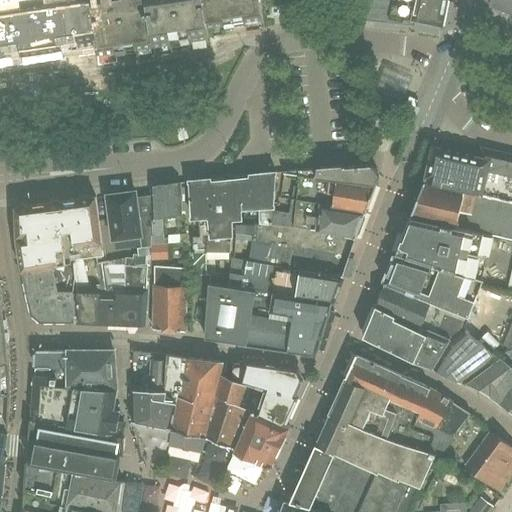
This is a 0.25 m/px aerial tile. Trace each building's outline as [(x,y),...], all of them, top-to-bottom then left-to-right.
[(116,55),(137,52),(136,48),(170,43),(170,47),(192,44),(192,40),(209,38),(207,26),(223,24),(224,28),(246,24),(245,20),(262,18),(259,0),(10,0),(11,3),(2,4),(1,0),(0,0),(0,56),(3,56),(3,60),(25,57),(24,53),(58,48),(59,52),(80,49),(79,45),(96,43),(97,54),(115,51),(116,55)] [(444,27),(448,0),(354,0),(354,16),(354,18),(413,24),(413,20),(444,27)] [(511,0),(490,0),(490,6),(511,14),(511,0)] [(433,147),(429,164),(425,181),(511,200),(511,155),(482,148),(480,157),(433,147)] [(284,173),(299,175),(376,184),(380,175),(372,165),(284,170),(284,173)] [(276,172),(250,175),(254,207),(259,207),(261,224),(273,224),(274,211),(276,172)] [(254,207),(250,175),(211,179),(216,233),(205,234),(207,251),(220,250),(230,252),(231,232),(232,219),(241,219),(241,208),(254,207)] [(310,229),(312,222),(319,223),(318,230),(356,237),(376,184),(299,175),(297,188),(294,187),(291,213),(274,211),(273,224),(278,224),(299,226),(299,227),(310,229)] [(216,233),(211,179),(189,181),(192,218),(199,218),(200,236),(193,237),(194,252),(207,251),(205,234),(216,233)] [(511,200),(425,181),(425,182),(412,216),(468,230),(484,233),(484,234),(495,236),(511,239),(511,200)] [(152,188),(152,216),(153,221),(151,244),(167,243),(168,243),(168,238),(164,239),(163,217),(182,215),(181,183),(152,187),(152,188)] [(139,217),(136,191),(108,195),(113,239),(140,235),(142,248),(151,246),(151,244),(153,221),(152,216),(139,217)] [(103,257),(96,197),(16,207),(17,234),(22,272),(51,267),(50,266),(60,264),(74,262),(74,260),(103,257)] [(484,281),(495,236),(484,234),(484,233),(468,230),(412,216),(397,253),(483,281),(484,281)] [(236,224),(235,239),(252,241),(254,224),(236,224)] [(273,224),(261,224),(254,224),(252,241),(270,243),(349,257),(356,238),(356,237),(318,230),(310,229),(299,227),(299,226),(278,224),(273,224)] [(151,246),(151,259),(167,258),(167,243),(151,244),(151,246)] [(343,276),(349,257),(270,243),(263,263),(285,267),(343,276)] [(146,267),(147,255),(126,253),(126,288),(116,288),(110,261),(96,265),(101,285),(77,284),(79,322),(144,325),(148,267),(146,267)] [(465,328),(483,281),(397,253),(376,305),(396,315),(395,319),(426,333),(427,329),(452,339),(465,328)] [(333,301),(343,276),(285,267),(263,263),(231,258),(230,272),(229,284),(235,285),(234,287),(239,288),(239,286),(251,289),(251,288),(333,301)] [(53,266),(51,267),(22,272),(32,318),(38,322),(75,322),(73,291),(58,291),(53,266)] [(154,329),(186,331),(187,268),(155,266),(154,325),(154,329)] [(238,344),(316,355),(333,301),(251,288),(251,289),(239,286),(239,288),(234,287),(235,285),(229,284),(210,280),(206,333),(206,338),(209,338),(209,339),(239,343),(238,344)] [(0,510),(3,495),(2,495),(2,493),(3,493),(7,457),(3,456),(6,444),(7,434),(8,435),(8,433),(8,426),(10,393),(9,393),(9,392),(10,392),(9,361),(8,361),(8,360),(9,360),(6,329),(5,329),(5,328),(6,328),(0,290),(0,510)] [(434,367),(448,342),(452,339),(427,329),(426,333),(395,319),(396,315),(376,305),(364,336),(414,361),(434,367)] [(511,348),(511,314),(501,344),(511,348)] [(497,356),(465,328),(452,339),(448,342),(434,367),(463,382),(497,356)] [(68,368),(68,387),(118,390),(115,354),(111,350),(36,350),(35,367),(68,368)] [(171,430),(177,400),(166,399),(168,355),(134,351),(133,362),(152,364),(151,376),(146,378),(146,386),(150,389),(150,391),(133,390),(133,422),(171,430)] [(511,351),(501,357),(466,384),(480,388),(511,411),(511,351)] [(356,354),(346,377),(421,410),(417,417),(437,427),(452,401),(437,392),(437,391),(425,385),(356,354)] [(206,438),(224,362),(168,355),(166,399),(177,400),(179,400),(173,430),(171,444),(202,450),(206,438)] [(255,394),(249,410),(252,412),(258,413),(260,411),(283,423),(302,378),(298,369),(247,361),(245,361),(234,361),(231,376),(244,380),(268,386),(265,398),(255,394)] [(118,390),(68,387),(56,386),(57,378),(34,376),(31,415),(33,415),(33,420),(31,419),(31,420),(117,436),(121,412),(115,410),(118,390)] [(252,412),(249,410),(239,404),(246,386),(224,376),(219,397),(206,438),(237,449),(252,412)] [(421,410),(346,377),(316,443),(374,471),(393,478),(393,477),(420,486),(438,453),(441,454),(455,435),(453,434),(470,413),(452,401),(437,427),(417,417),(421,410)] [(290,426),(283,423),(260,411),(258,413),(252,412),(237,449),(236,450),(264,464),(273,462),(290,426)] [(125,437),(117,436),(31,420),(29,438),(34,438),(33,442),(31,451),(30,461),(29,462),(62,468),(117,478),(118,468),(119,459),(121,454),(124,454),(125,437)] [(466,466),(499,489),(511,470),(511,448),(506,445),(507,444),(491,432),(466,466)] [(409,511),(419,488),(374,472),(315,444),(290,501),(332,511),(409,511)] [(59,496),(61,477),(62,468),(29,462),(30,461),(27,461),(25,490),(25,491),(31,492),(30,496),(35,497),(35,493),(55,497),(56,498),(57,497),(59,496)] [(97,511),(118,511),(123,481),(117,480),(117,478),(62,468),(61,477),(59,496),(57,497),(56,498),(55,497),(35,493),(35,497),(97,511)] [(97,511),(35,497),(30,496),(26,511),(97,511)] [(489,511),(494,506),(481,498),(472,511),(489,511)] [(327,511),(290,502),(285,501),(281,511),(327,511)]
